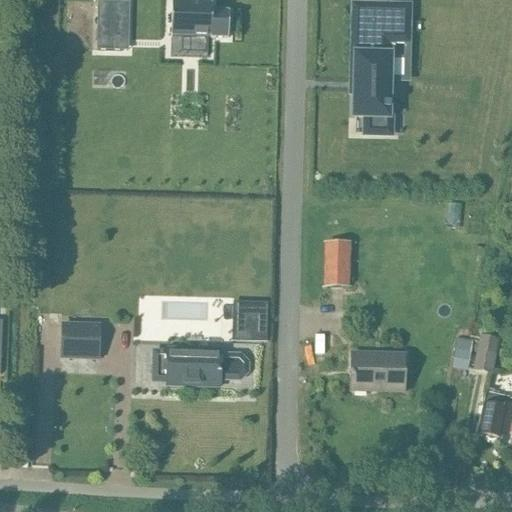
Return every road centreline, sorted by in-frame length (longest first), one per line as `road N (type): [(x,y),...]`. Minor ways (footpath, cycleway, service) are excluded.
road 1 (residential): [(296,0),(284,500)]
road 2 (residential): [(284,500),(0,485)]
road 3 (residential): [(453,504),(284,500)]
